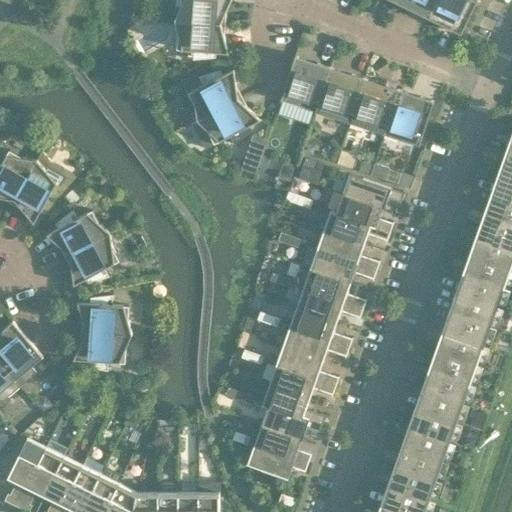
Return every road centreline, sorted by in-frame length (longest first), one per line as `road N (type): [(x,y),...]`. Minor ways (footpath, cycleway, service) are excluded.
road 1 (residential): [(490,81),(340,511)]
road 2 (residential): [(490,81),(288,0)]
